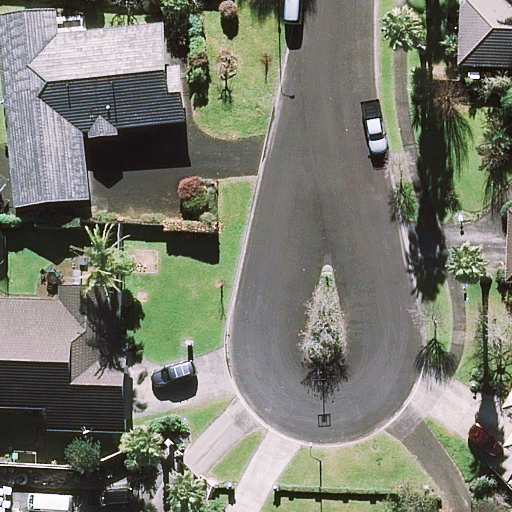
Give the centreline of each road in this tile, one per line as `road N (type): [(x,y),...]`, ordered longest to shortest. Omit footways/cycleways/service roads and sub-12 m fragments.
road 1 (residential): [(335,229),(339,0)]
road 2 (residential): [(335,229),(287,337),(286,364),(300,385),(325,394)]
road 3 (residential): [(325,394),(345,389),(366,336),(335,229)]
